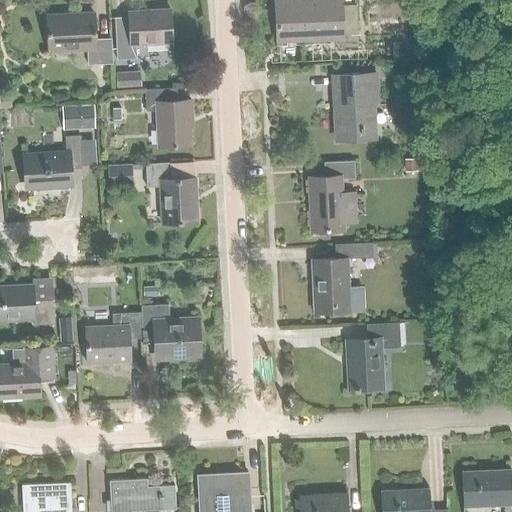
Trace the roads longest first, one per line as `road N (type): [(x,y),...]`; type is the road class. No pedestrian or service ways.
road 1 (residential): [(244,427),(222,0)]
road 2 (residential): [(511,413),(244,427)]
road 3 (residential): [(244,427),(57,439),(0,432)]
road 4 (residential): [(0,231),(66,227),(66,256),(0,260)]
